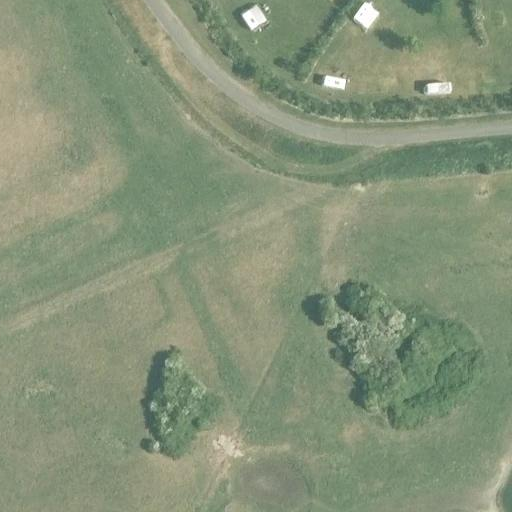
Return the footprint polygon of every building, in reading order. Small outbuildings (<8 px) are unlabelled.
[(237,0),(235,2),(250,19),(266,5),(261,0),(237,0)] [(362,6),(352,18),(365,28),(375,16),(362,6)] [(267,41),(282,51),(295,32),(280,22),(267,41)] [(326,81),(343,82),(344,64),(327,63),(326,81)] [(471,88),(486,89),(488,67),(473,66),(471,88)] [(387,69),(368,69),(368,89),(387,90),(387,69)] [(416,69),(416,88),(431,88),(432,70),(416,69)]
